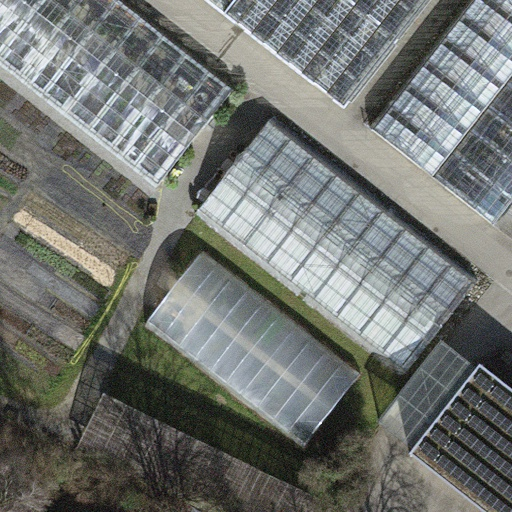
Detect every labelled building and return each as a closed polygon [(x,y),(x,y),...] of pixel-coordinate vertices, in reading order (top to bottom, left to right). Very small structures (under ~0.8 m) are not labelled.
[(123,0),(0,0),(0,62),(158,187),(236,88),(123,0)] [(206,0),(225,14),(235,0),(206,0)] [(235,0),(225,14),(344,108),(430,0),(235,0)] [(511,0),(474,0),(372,130),(493,224),(511,199),(511,0)] [(270,116),(194,212),(403,377),(479,281),(270,116)] [(206,250),(153,318),(312,443),(365,375),(206,250)] [(418,444),(477,369),(442,341),(377,422),(413,450),(418,444)] [(418,444),(504,511),(511,511),(511,388),(481,364),(477,369),(418,444)]
